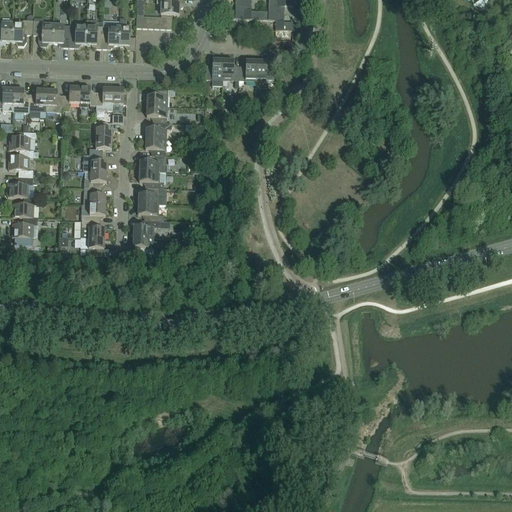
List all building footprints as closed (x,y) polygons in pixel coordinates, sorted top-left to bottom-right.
[(183,11),(183,1),(165,0),(164,0),(156,0),(156,6),(161,6),(160,16),(178,17),(179,10),(180,10),(180,11),(183,11)] [(293,0),(276,0),(276,7),(276,16),(284,16),(284,8),(293,9),(293,0)] [(242,22),(243,5),(235,5),(235,13),(226,12),(226,21),(242,22)] [(259,22),(259,14),(251,13),(251,5),(243,5),(242,22),(259,22)] [(276,23),(276,16),(276,7),(268,6),(268,14),(259,14),(259,22),(275,23),(276,23)] [(292,34),(292,25),(283,24),(284,16),(276,16),(276,23),(275,23),(275,33),(292,34)] [(135,53),(135,40),(129,40),(129,30),(125,30),(125,21),(119,21),(119,24),(119,30),(118,48),(125,48),(125,51),(126,52),(135,53)] [(26,37),(32,37),(33,23),(22,23),(22,27),(12,26),(11,44),(15,45),(17,49),(23,49),(26,45),(26,37)] [(52,46),(53,28),(43,27),(43,23),(33,23),(32,37),(38,38),(38,45),(40,49),(46,50),(49,46),(52,46)] [(102,52),(102,29),(103,24),(97,24),(97,23),(86,23),(86,29),(85,47),(92,47),(92,50),(93,51),(102,52)] [(118,48),(119,30),(119,24),(103,23),(103,24),(102,29),(102,52),(110,52),(112,50),(112,48),(118,48)] [(11,44),(12,26),(0,25),(0,48),(3,48),(5,47),(5,44),(11,44)] [(69,50),(69,28),(53,28),(52,46),(59,46),(59,49),(60,50),(69,50)] [(85,47),(86,29),(69,28),(69,50),(77,51),(79,49),(79,47),(85,47)] [(222,83),(223,62),(212,62),(212,68),(205,68),(205,82),(211,82),(211,88),(222,89),(222,83)] [(233,63),(223,62),(222,83),(238,83),(239,79),(233,79),(233,63)] [(255,84),(256,63),(245,63),(245,79),(239,79),(238,83),(255,84)] [(266,70),(266,64),(256,63),(255,84),(272,84),(272,70),(266,70)] [(79,105),(80,90),(69,90),(69,98),(63,98),(62,111),(68,111),(69,105),(79,105)] [(96,108),(96,95),(90,95),(90,90),(80,90),(79,105),(89,106),(89,108),(96,108)] [(2,109),(2,113),(12,113),(13,92),(2,91),(2,97),(2,103),(2,107),(2,109)] [(112,107),(113,91),(102,91),(102,95),(96,95),(96,108),(95,113),(112,113),(112,107)] [(126,107),(126,96),(123,96),(123,92),(113,91),(112,107),(126,107)] [(29,114),(29,97),(23,97),(24,92),(13,92),(12,113),(12,115),(29,116),(29,114)] [(45,114),(46,93),(36,92),(36,97),(29,97),(29,114),(40,114),(45,114)] [(62,115),(62,111),(63,98),(57,98),(57,93),(46,93),(45,114),(62,115)] [(147,98),(146,109),(167,109),(167,99),(169,98),(175,98),(175,93),(167,93),(163,93),(163,99),(147,98)] [(166,126),(167,109),(146,109),(146,119),(162,120),(162,126),(166,126)] [(123,126),(123,118),(112,118),(112,125),(123,126)] [(29,120),(27,131),(38,133),(40,122),(29,120)] [(111,142),(111,131),(107,131),(107,125),(94,124),(94,131),(96,131),(96,141),(111,142)] [(171,126),(166,126),(162,126),(158,126),(158,131),(146,131),(145,141),(166,142),(166,132),(171,132),(171,126)] [(29,153),(30,140),(36,140),(36,135),(27,135),(23,135),(23,140),(9,139),(9,153),(19,153),(19,160),(29,160),(29,161),(33,161),(33,153),(29,153)] [(111,152),(111,142),(96,141),(95,152),(89,151),(89,158),(102,158),(102,152),(111,152)] [(172,142),(166,142),(145,141),(145,152),(151,152),(151,158),(165,159),(165,153),(171,153),(172,142)] [(106,175),(106,164),(102,164),(102,158),(89,158),(85,158),(84,174),(106,175)] [(165,159),(151,158),(148,158),(148,164),(139,164),(139,174),(165,175),(165,159)] [(28,173),(29,161),(29,160),(19,160),(8,160),(8,173),(18,173),(18,180),(32,180),(33,173),(28,173)] [(191,168),(191,176),(199,176),(199,168),(191,168)] [(106,185),(106,175),(84,174),(84,183),(83,191),(101,191),(101,185),(106,185)] [(164,186),(165,175),(139,174),(139,185),(145,185),(145,191),(159,191),(163,191),(163,186),(164,186)] [(32,188),(32,180),(18,180),(18,187),(8,186),(7,200),(23,200),(27,200),(28,188),(32,188)] [(105,208),(105,198),(100,197),(101,191),(83,191),(83,207),(105,208)] [(138,196),(138,207),(158,208),(166,208),(166,191),(163,191),(159,191),(145,191),(145,197),(138,196)] [(38,200),(27,200),(23,200),(23,207),(13,207),(12,220),(23,220),(33,221),(33,220),(33,208),(37,208),(38,200)] [(104,219),(105,208),(83,207),(81,207),(81,224),(100,224),(100,218),(104,219)] [(158,217),(158,208),(138,207),(138,217),(144,218),(144,223),(160,224),(164,224),(164,218),(158,217)] [(0,209),(0,221),(8,221),(8,209),(0,209)] [(12,227),(12,240),(13,240),(14,240),(13,247),(32,248),(32,241),(32,228),(37,228),(37,220),(33,220),(33,221),(23,220),(22,227),(12,227)] [(153,240),(153,230),(159,230),(160,224),(144,223),(140,223),(139,229),(133,229),(133,239),(153,240)] [(104,241),(104,231),(99,231),(100,224),(81,224),(80,241),(104,241)] [(152,257),(153,240),(133,239),(132,250),(148,251),(148,256),(152,257)] [(103,252),(104,241),(80,241),(80,251),(84,251),(84,259),(99,259),(99,252),(103,252)]
